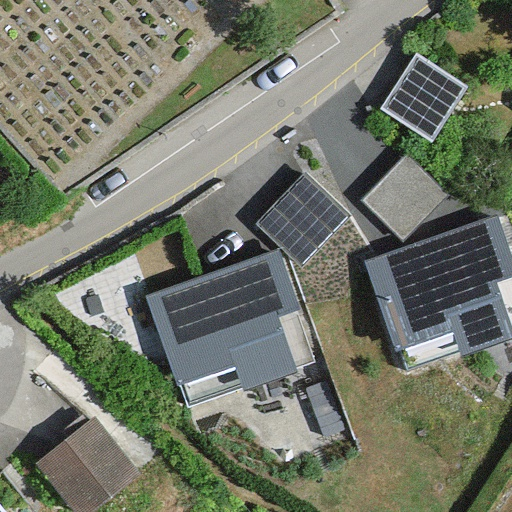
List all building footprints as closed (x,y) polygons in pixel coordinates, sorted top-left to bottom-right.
[(417,56),(379,115),(429,147),(467,88),(417,56)] [(412,153),(367,192),(405,235),(450,195),(412,153)] [(261,215),(302,258),(352,210),(311,167),(261,215)] [(511,260),(511,245),(498,209),(371,257),(412,365),(511,327),(511,295),(500,265),(511,260)] [(292,298),(273,249),(146,297),(186,405),(298,363),(275,305),(292,298)] [(101,430),(55,473),(91,511),(136,511),(159,492),(101,430)] [(0,511),(9,511),(11,511),(0,496),(0,511)]
